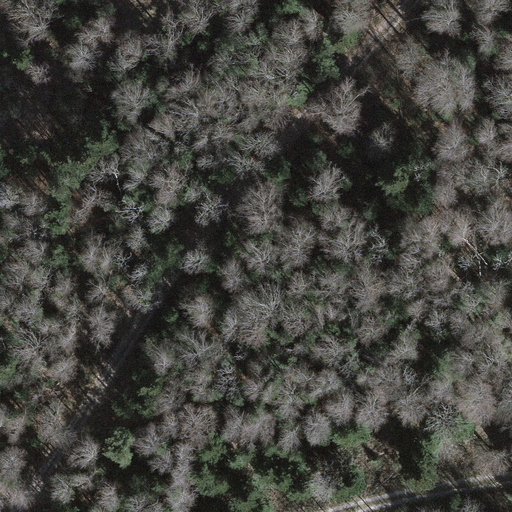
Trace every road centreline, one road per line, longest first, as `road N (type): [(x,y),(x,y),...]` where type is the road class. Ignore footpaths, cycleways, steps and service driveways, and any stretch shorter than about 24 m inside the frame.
road 1 (track): [(411,0),(249,176),(15,511)]
road 2 (track): [(0,141),(224,0)]
road 3 (track): [(361,511),(511,485)]
